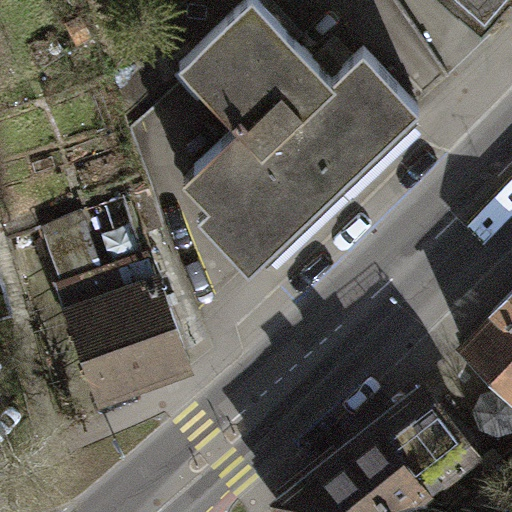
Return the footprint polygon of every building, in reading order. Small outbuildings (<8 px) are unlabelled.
[(184,0),(109,71),(130,130),(190,72),(264,2),(266,0),(184,0)] [(413,111),(421,103),(365,45),(334,74),(290,29),(264,2),(262,0),(244,0),(180,62),(190,72),(216,99),(239,122),(196,163),(221,189),(210,200),(236,227),(225,237),(250,263),(259,255),(268,264),(421,119),(413,111)] [(511,0),(454,0),(482,24),(503,0),(511,0)] [(132,191),(42,223),(100,391),(191,358),(132,191)] [(511,290),(462,341),(511,390),(511,290)] [(475,449),(425,385),(279,498),(291,511),(454,511),(455,511),(452,508),(426,502),(420,492),(475,449)] [(455,511),(454,511),(511,511),(511,509),(486,503),(484,511),(462,507),(455,511)]
